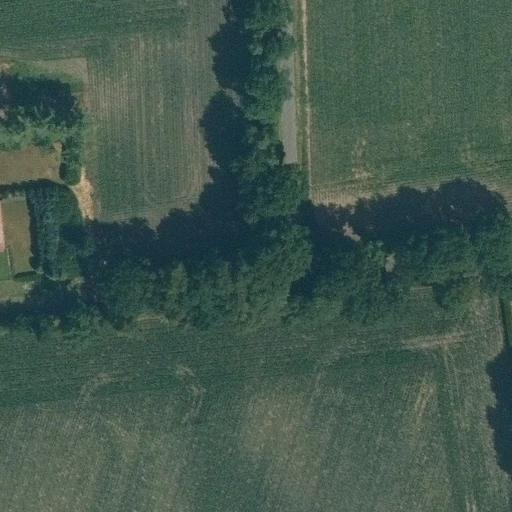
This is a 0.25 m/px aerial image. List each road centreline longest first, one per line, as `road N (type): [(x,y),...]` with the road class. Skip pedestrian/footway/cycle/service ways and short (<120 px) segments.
road 1 (unclassified): [(0,302),(297,269)]
road 2 (unclassified): [(297,269),(288,0)]
road 3 (unclassified): [(297,269),(511,246)]
